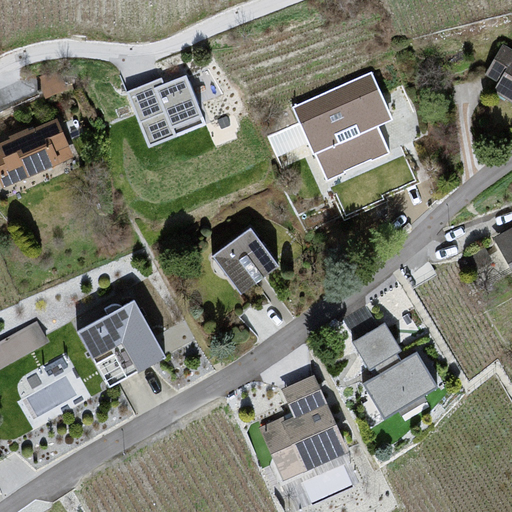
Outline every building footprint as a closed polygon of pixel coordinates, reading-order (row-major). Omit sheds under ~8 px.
[(511,45),(489,47),(458,58),(511,103),(511,45)] [(368,67),(291,109),(340,210),(419,179),(368,67)] [(161,76),(125,90),(149,149),(208,125),(188,74),(164,83),(161,76)] [(59,116),(0,140),(0,184),(1,186),(75,155),(59,116)] [(511,225),(493,236),(511,268),(511,225)] [(247,227),(210,250),(234,291),(271,265),(247,227)] [(136,300),(78,330),(108,388),(166,358),(136,300)] [(382,304),(338,333),(382,414),(431,380),(382,304)] [(0,364),(43,349),(34,326),(0,338),(0,364)] [(23,397),(18,400),(36,431),(97,397),(69,349),(14,380),(23,397)] [(311,366),(235,392),(284,484),(354,446),(311,366)] [(302,478),(311,499),(357,480),(349,459),(302,478)]
